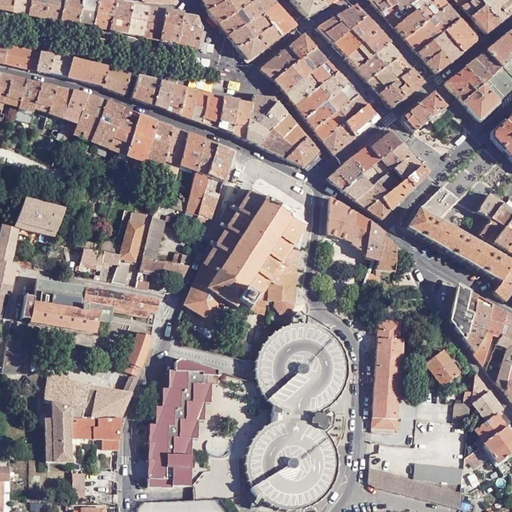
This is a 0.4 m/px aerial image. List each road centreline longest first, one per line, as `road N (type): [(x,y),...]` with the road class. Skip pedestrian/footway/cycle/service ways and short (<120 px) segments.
road 1 (residential): [(313,184),(299,298),(358,335),(359,511)]
road 2 (tertiary): [(0,70),(92,92),(244,149)]
road 3 (residential): [(127,511),(126,435),(178,302)]
road 4 (residential): [(0,28),(194,65)]
road 5 (residential): [(511,420),(431,319),(432,259)]
road 6 (residential): [(178,302),(244,149)]
road 7 (residential): [(178,302),(23,273)]
road 8 (residential): [(313,184),(432,85)]
road 9 (residential): [(477,135),(386,231)]
